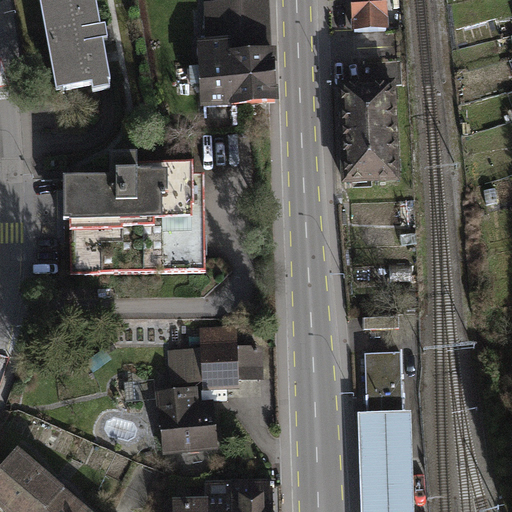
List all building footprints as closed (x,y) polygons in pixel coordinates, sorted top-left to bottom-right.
[(98,0),(42,0),(58,92),(93,85),(95,91),(114,87),(98,0)] [(207,39),(199,40),(204,108),(283,103),(279,49),(274,49),(270,0),(246,0),(237,1),(207,3),(205,3),(207,39)] [(384,0),(349,0),(351,32),(387,30),(384,0)] [(394,81),(335,83),(340,186),(399,183),(394,81)] [(511,148),(498,152),(502,167),(486,170),(488,178),(511,172),(511,148)] [(109,177),(65,178),(65,220),(71,220),(72,275),(206,273),(205,176),(194,176),(194,164),(138,165),(138,154),(109,155),(109,177)] [(202,349),(169,351),(170,386),(177,386),(177,390),(199,388),(199,385),(204,385),(204,392),(241,391),(241,382),(266,382),(265,347),(239,348),(238,327),(200,329),(202,349)] [(402,354),(365,355),(367,414),(404,413),(402,354)] [(158,392),(165,457),(220,452),(215,402),(200,403),(199,388),(177,390),(158,392)] [(367,414),(359,414),(361,511),(414,511),(411,412),(404,413),(367,414)] [(0,473),(0,510),(2,511),(47,511),(66,490),(20,450),(0,473)] [(231,482),(232,511),(274,511),(274,481),(231,482)] [(232,511),(231,482),(207,483),(208,500),(208,511),(232,511)] [(91,511),(66,490),(47,511),(91,511)] [(208,511),(208,500),(174,501),(174,511),(208,511)]
